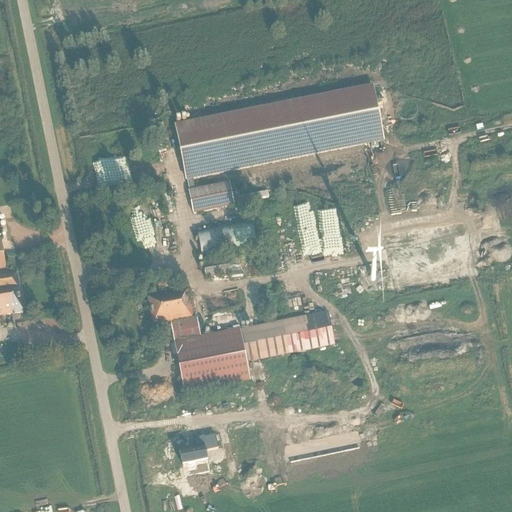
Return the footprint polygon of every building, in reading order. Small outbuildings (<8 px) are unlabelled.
[(189,192),(193,214),(233,206),(229,184),(196,190),(194,179),(383,141),(373,89),(176,127),(181,151),(186,180),(187,180),(189,192)] [(115,161),(104,168),(106,172),(118,165),(115,161)] [(163,192),(167,209),(174,208),(169,191),(163,192)] [(197,232),(201,255),(236,249),(232,226),(197,232)] [(0,238),(0,316),(12,315),(12,312),(14,312),(14,315),(23,313),(17,271),(6,273),(1,239),(0,238)] [(231,280),(242,278),(238,258),(227,260),(230,275),(231,280)] [(227,259),(202,264),(206,279),(230,275),(227,260),(227,259)] [(250,380),(240,331),(197,339),(186,285),(170,288),(168,280),(157,282),(160,294),(147,296),(153,328),(171,324),(184,393),(250,380)] [(242,325),(248,359),(290,352),(285,318),(242,325)] [(214,438),(189,443),(191,450),(178,453),(182,470),(186,470),(187,474),(196,472),(195,468),(206,466),(204,455),(217,452),(214,438)]
